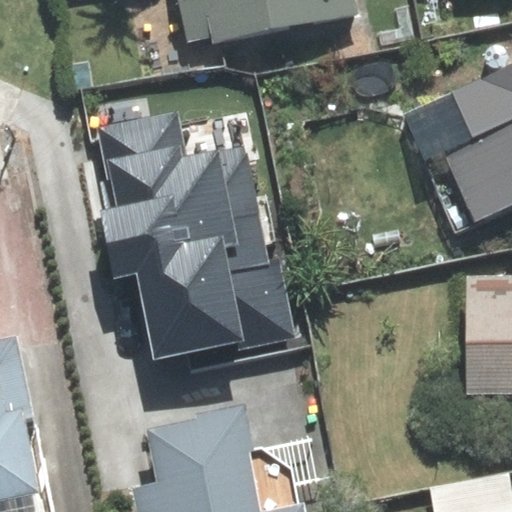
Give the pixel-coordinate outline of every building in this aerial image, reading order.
[(347,0),(203,0),(213,50),(352,23),(347,0)] [(473,154),(441,167),(466,228),(511,209),(511,93),(458,115),(473,154)] [(185,110),(104,125),(121,215),(109,218),(122,281),(145,277),(162,364),(306,337),(289,249),(268,253),(248,148),(194,158),(185,110)] [(511,390),(511,295),(476,294),(472,388),(511,390)] [(251,511),(237,435),(152,451),(163,511),(251,511)] [(0,511),(12,511),(32,509),(18,436),(0,439),(0,511)] [(510,511),(504,480),(427,496),(429,511),(510,511)]
